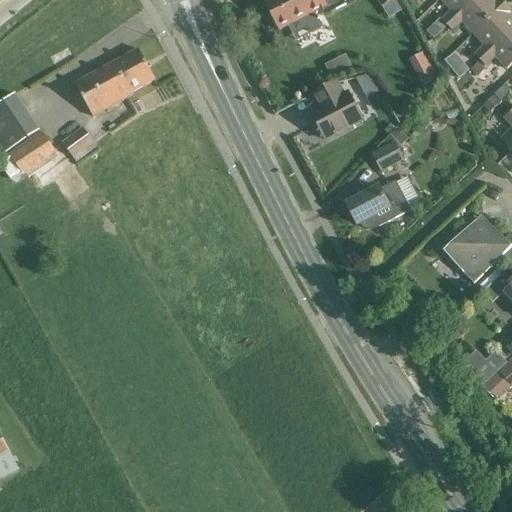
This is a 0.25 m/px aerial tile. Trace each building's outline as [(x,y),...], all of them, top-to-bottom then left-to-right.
[(343,0),(264,0),(264,1),(280,32),(292,26),(296,35),(308,28),(312,34),(323,28),(319,22),(321,21),(318,17),(317,18),(315,13),(322,10),(325,16),(346,5),(343,0)] [(475,0),(440,0),(452,12),(442,21),(447,27),(475,0)] [(495,0),(475,0),(447,27),(452,32),(462,23),(474,35),(506,4),(502,0),(496,0),(495,0)] [(511,32),(511,17),(509,14),(511,12),(511,10),(506,4),(474,35),(485,47),(475,56),(481,62),(511,32)] [(439,19),(426,32),(434,40),(447,27),(442,21),(439,19)] [(511,32),(481,62),(485,67),(495,58),(507,70),(511,65),(511,32)] [(156,81),(139,50),(115,63),(115,62),(75,84),(94,119),(134,97),(132,94),(156,81)] [(486,70),(480,63),(472,70),(479,77),(486,70)] [(454,73),(459,80),(469,72),(464,66),(454,73)] [(432,68),(418,76),(424,88),(438,80),(432,68)] [(311,113),(326,140),(363,121),(349,94),(344,96),(337,82),(313,95),(320,109),(311,113)] [(503,89),(494,96),(500,103),(509,95),(503,89)] [(42,132),(17,95),(0,107),(0,147),(6,156),(42,132)] [(500,105),(493,97),(483,107),(490,114),(500,105)] [(511,116),(510,114),(504,119),(511,126),(511,130),(501,141),(511,151),(511,116)] [(84,129),(62,144),(77,163),(98,148),(84,129)] [(23,176),(56,154),(44,134),(10,156),(13,161),(3,169),(13,183),(23,176)] [(381,173),(405,161),(395,143),(372,155),(381,173)] [(410,212),(395,182),(380,190),(379,187),(346,204),(358,226),(360,225),(363,228),(367,230),(371,231),(375,230),(379,228),(410,212)] [(444,253),(474,285),(504,256),(511,264),(511,236),(508,237),(508,238),(505,242),(482,217),(444,253)] [(511,265),(485,291),(495,301),(503,294),(511,302),(511,334),(506,340),(509,343),(504,348),(511,355),(511,265)] [(511,359),(498,373),(483,387),(497,402),(511,388),(511,359)] [(0,478),(19,469),(0,434),(0,478)]
